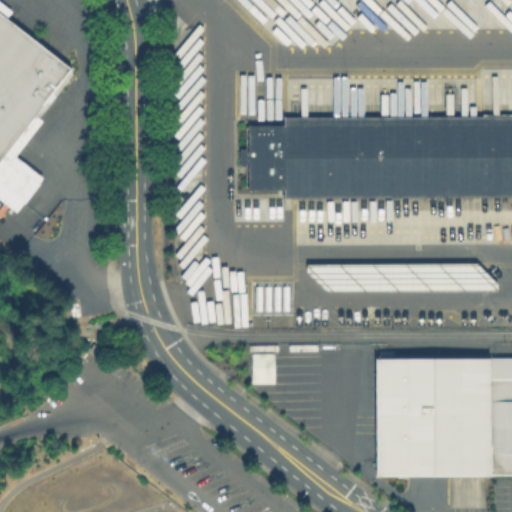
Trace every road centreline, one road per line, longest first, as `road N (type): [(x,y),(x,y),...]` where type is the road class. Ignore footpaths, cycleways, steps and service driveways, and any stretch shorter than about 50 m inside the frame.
road 1 (primary): [(206,392),(166,350),(140,290),(135,48),(125,0)]
road 2 (primary): [(359,511),(206,392)]
